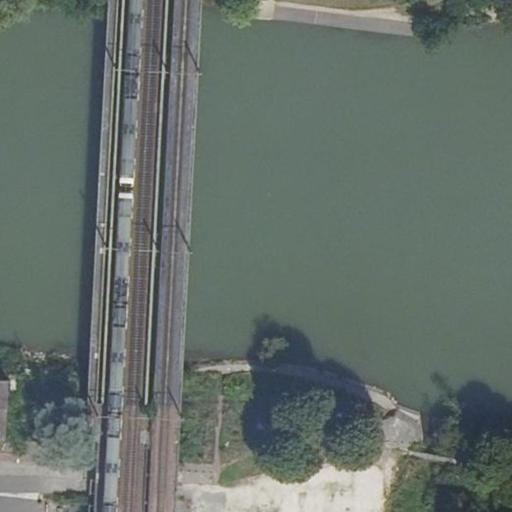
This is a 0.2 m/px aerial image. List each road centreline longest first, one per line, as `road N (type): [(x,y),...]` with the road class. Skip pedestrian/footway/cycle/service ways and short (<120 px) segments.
road 1 (track): [(214,493),(409,454)]
road 2 (track): [(91,485),(214,493)]
